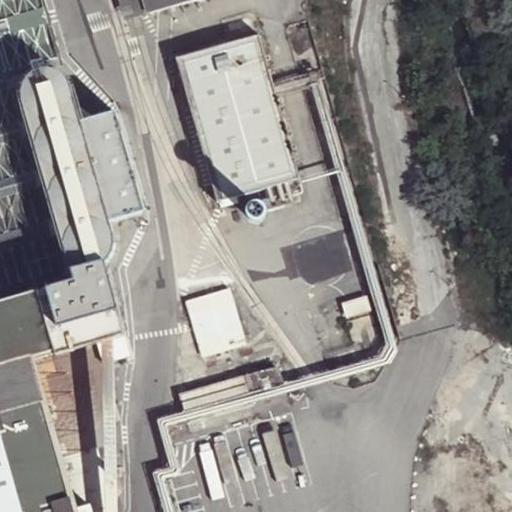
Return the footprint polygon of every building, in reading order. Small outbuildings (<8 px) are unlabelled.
[(86,344),(95,342),(122,333),(101,264),(105,262),(111,257),(114,249),(113,241),(107,220),(141,210),(112,110),(79,119),(68,84),(68,83),(63,75),(55,70),(46,69),(37,72),(29,46),(49,41),(37,0),(0,0),(0,47),(10,81),(86,344)] [(149,15),(145,0),(116,0),(123,21),(135,18),(149,15)] [(145,0),(149,15),(174,7),(174,9),(207,0),(145,0)] [(256,39),(175,62),(216,207),(298,184),(256,39)] [(0,85),(10,81),(0,47),(0,85)] [(0,303),(51,289),(71,348),(86,344),(10,81),(0,85),(0,303)] [(244,217),(241,219),(239,222),(239,224),(239,227),(240,231),(242,233),(245,235),(250,235),(254,233),(256,231),(257,227),(257,223),(255,219),(252,217),(248,216),(244,217)] [(0,303),(0,365),(31,356),(32,359),(71,348),(51,289),(0,303)] [(246,345),(230,290),(189,301),(205,357),(246,345)] [(372,312),(367,296),(341,303),(346,319),(372,312)] [(119,419),(95,342),(86,344),(71,348),(32,359),(60,458),(96,446),(116,440),(110,421),(119,419)] [(64,471),(60,458),(32,359),(31,356),(0,365),(0,511),(75,511),(74,508),(72,500),(64,471)] [(243,379),(252,406),(286,397),(277,369),(243,379)] [(190,435),(255,417),(252,406),(243,379),(180,397),(190,435)] [(114,511),(96,446),(60,458),(64,471),(80,466),(89,495),(72,500),(74,508),(89,503),(91,511),(114,511)] [(80,466),(64,471),(72,500),(89,495),(80,466)] [(75,511),(91,511),(89,503),(74,508),(75,511)]
